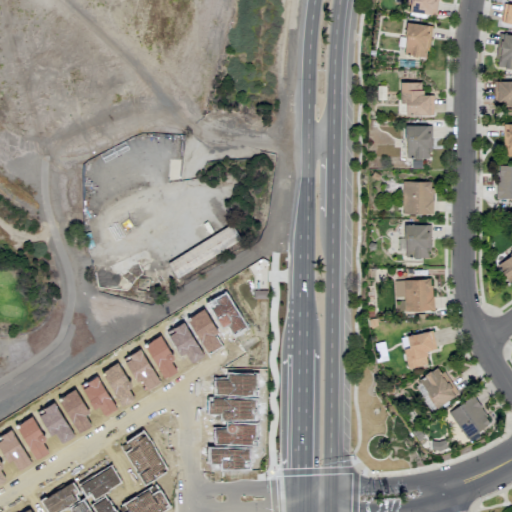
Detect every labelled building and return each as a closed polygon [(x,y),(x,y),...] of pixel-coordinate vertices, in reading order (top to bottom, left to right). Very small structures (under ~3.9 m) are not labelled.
[(511,4),(502,3),(500,23),(511,24),(511,4)] [(429,25),(403,23),(402,56),(427,57),(429,25)] [(511,34),(498,33),(494,66),(511,68),(511,34)] [(511,114),(511,81),(495,81),(495,101),(504,102),(504,114),(511,114)] [(421,82),(398,82),(399,103),(403,103),(404,115),(431,115),(430,95),(421,95),(421,82)] [(511,123),(503,124),(502,157),(511,156),(511,123)] [(428,125),(402,126),(403,159),(429,158),(428,125)] [(511,165),(495,165),(495,198),(511,198),(511,165)] [(432,182),(401,181),(400,214),(432,215),(432,182)] [(429,257),(428,224),(402,225),(403,258),(429,257)] [(511,253),(495,263),(507,284),(511,281),(511,253)] [(432,310),(432,279),(393,280),(394,297),(404,297),(404,311),(432,310)] [(427,363),(424,352),(436,349),(431,330),(406,336),(408,347),(402,349),(407,369),(427,363)] [(455,396),(440,367),(419,378),(434,407),(455,396)] [(489,424),(474,396),(449,410),(467,443),(479,437),(476,431),(489,424)]
